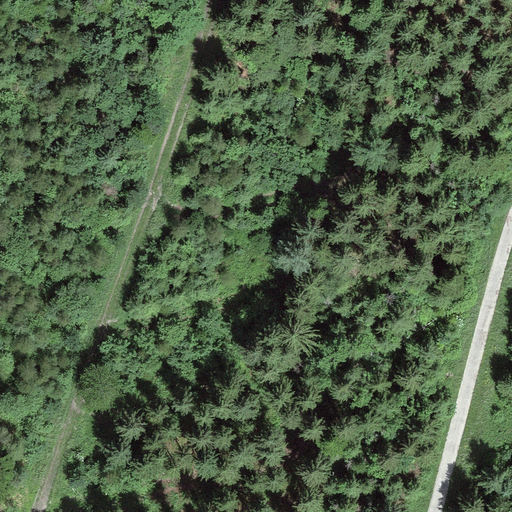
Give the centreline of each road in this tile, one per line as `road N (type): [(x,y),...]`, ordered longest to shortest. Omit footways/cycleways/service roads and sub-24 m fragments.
road 1 (track): [(39,511),(228,0)]
road 2 (track): [(511,250),(432,511)]
